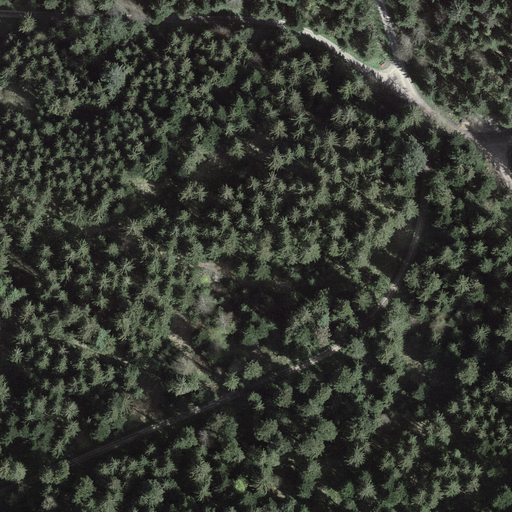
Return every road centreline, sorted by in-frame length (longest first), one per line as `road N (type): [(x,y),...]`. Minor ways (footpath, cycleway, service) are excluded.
road 1 (track): [(0,492),(286,371),(365,322),(398,276),(421,214),(424,116)]
road 2 (track): [(0,11),(280,24),(398,84)]
